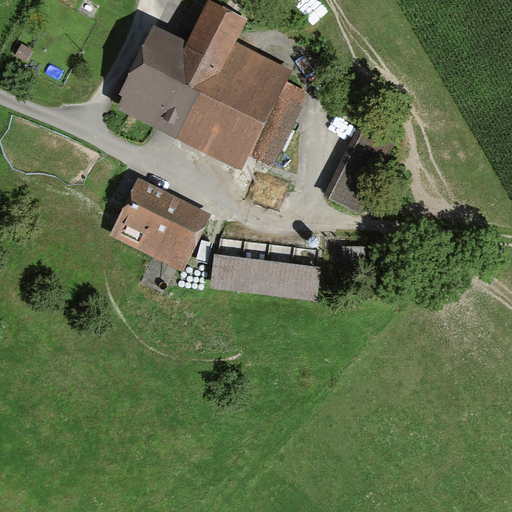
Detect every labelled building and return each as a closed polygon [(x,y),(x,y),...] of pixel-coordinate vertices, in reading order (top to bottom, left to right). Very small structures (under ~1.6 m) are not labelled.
[(207,4),(186,49),(206,66),(189,96),(202,105),(178,144),(241,176),(250,162),(271,170),(308,97),(286,86),(294,74),(238,47),(247,23),(207,4)] [(186,49),(152,32),(136,71),(117,114),(178,144),(202,105),(189,96),(206,66),(186,49)] [(392,139),(358,124),(323,200),(357,215),(392,139)] [(178,199),(140,182),(113,238),(185,272),(212,216),(178,199)] [(309,251),(311,252),(313,252),(314,252),(316,252),(318,250),(318,249),(319,247),(319,245),(318,243),(316,242),(314,241),(312,241),(311,242),(309,243),(308,244),(307,246),(307,248),(308,250),(309,251)] [(361,249),(332,250),(333,263),(361,261),(361,249)] [(320,271),(214,258),(210,291),(316,304),(320,271)]
